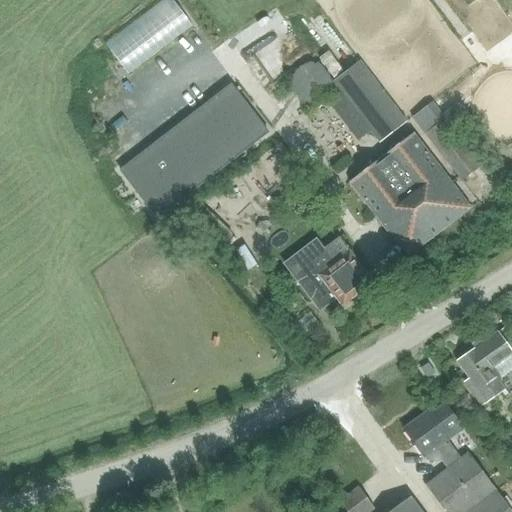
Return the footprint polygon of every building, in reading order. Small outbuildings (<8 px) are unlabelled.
[(192,0),(156,0),(111,30),(133,63),(204,16),(192,0)] [(281,69),(284,57),(265,52),(262,64),(281,69)] [(312,105),(330,93),(327,89),(331,87),(329,83),(331,82),(329,79),(331,78),(322,66),(320,67),(318,64),(317,66),(314,61),(311,63),(310,61),(292,73),(295,76),(290,79),(292,84),(291,85),(293,88),(291,89),(299,101),(300,99),(303,103),(305,101),(307,104),(310,102),(312,105)] [(382,144),(409,123),(363,63),(336,83),(382,144)] [(231,85),(120,171),(157,218),(268,133),(231,85)] [(433,122),(453,106),(439,89),(419,106),(433,122)] [(462,182),(481,168),(446,121),(427,135),(462,182)] [(411,256),(473,208),(416,134),(351,183),(395,240),(397,238),(411,256)] [(202,204),(194,212),(214,233),(222,225),(202,204)] [(315,240),(283,264),(320,311),(336,299),(342,307),(373,283),(339,238),(323,250),(315,240)] [(243,245),(234,251),(246,271),(256,264),(243,245)] [(511,352),(497,331),(457,360),(470,378),(464,382),(481,405),(504,389),(498,381),(511,370),(511,352)] [(425,415),(404,430),(425,458),(463,430),(444,406),(427,419),(425,415)] [(347,511),(372,511),(375,510),(359,488),(340,501),(347,511)] [(421,511),(410,496),(389,511),(421,511)]
